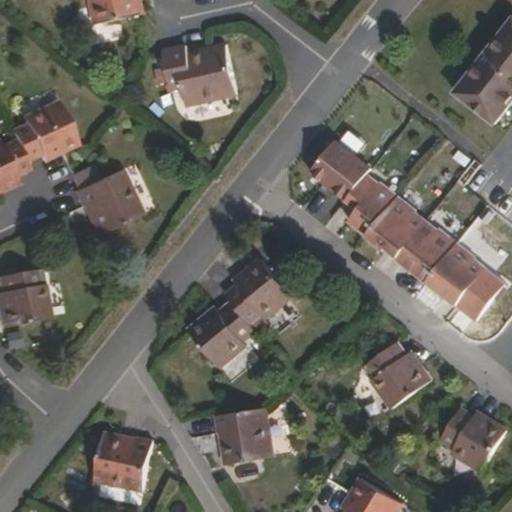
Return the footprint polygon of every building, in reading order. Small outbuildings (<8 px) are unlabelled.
[(89,0),(95,30),(105,27),(98,0),(89,0)] [(98,0),(105,27),(140,19),(136,0),(98,0)] [(136,0),(140,19),(146,18),(142,0),(136,0)] [(511,108),(511,25),(458,94),(499,124),(511,108)] [(192,60),(191,54),(190,49),(166,54),(175,92),(185,91),(189,109),(242,98),(231,47),(214,50),(213,51),(214,57),(192,60)] [(213,51),(191,54),(192,60),(214,57),(213,51)] [(18,144),(29,165),(43,159),(45,161),(63,153),(79,144),(62,109),(28,125),(28,127),(13,134),(18,144)] [(351,201),(372,176),(376,171),(340,141),(311,176),(347,206),(351,201)] [(34,175),(29,165),(18,144),(6,150),(5,148),(0,150),(0,193),(22,183),(21,181),(34,175)] [(126,175),(83,195),(90,211),(96,209),(102,223),(96,226),(102,240),(146,219),(126,175)] [(373,236),(401,200),(372,176),(351,201),(363,210),(359,215),(355,222),(373,236)] [(402,259),(431,223),(401,200),(373,236),(392,251),(402,259)] [(363,210),(351,201),(347,206),(359,215),(363,210)] [(96,209),(90,211),(96,226),(102,223),(96,209)] [(432,283),(460,246),(431,223),(402,259),(414,269),(432,283)] [(460,246),(432,283),(449,297),(460,306),(469,295),(489,270),(460,246)] [(236,305),(254,326),(265,317),(268,320),(295,298),(266,261),(252,272),(255,276),(242,287),(230,297),(236,305)] [(252,272),(238,284),(242,287),(255,276),(252,272)] [(41,275),(4,281),(6,298),(10,315),(3,317),(7,334),(56,323),(50,289),(43,290),(41,275)] [(10,315),(6,298),(0,298),(0,302),(3,317),(10,315)] [(252,340),(259,333),(254,326),(236,305),(224,315),(211,325),(206,321),(192,331),(223,370),(249,349),(246,344),(252,340)] [(211,325),(224,315),(219,310),(206,321),(211,325)] [(271,348),(259,333),(252,340),(264,354),(271,348)] [(420,372),(411,358),(402,345),(371,367),(380,379),(376,382),(396,410),(436,383),(425,369),(420,372)] [(415,355),(411,358),(420,372),(425,369),(415,355)] [(270,411),(221,418),(223,435),(226,435),(232,434),(234,450),(229,454),(231,467),(279,459),(270,411)] [(493,430),(478,420),(465,411),(446,441),(458,451),(456,455),(485,473),(510,433),(496,424),(493,430)] [(481,415),(478,420),(493,430),(496,424),(481,415)] [(232,434),(226,435),(229,454),(234,450),(232,434)] [(124,446),(125,441),(108,437),(99,484),(147,494),(156,444),(141,440),(140,444),(138,449),(124,446)] [(140,444),(125,441),(124,446),(138,449),(140,444)] [(402,511),(406,506),(366,480),(355,496),(359,499),(350,511),(402,511)] [(350,511),(359,499),(355,496),(346,510),(349,511),(350,511)]
